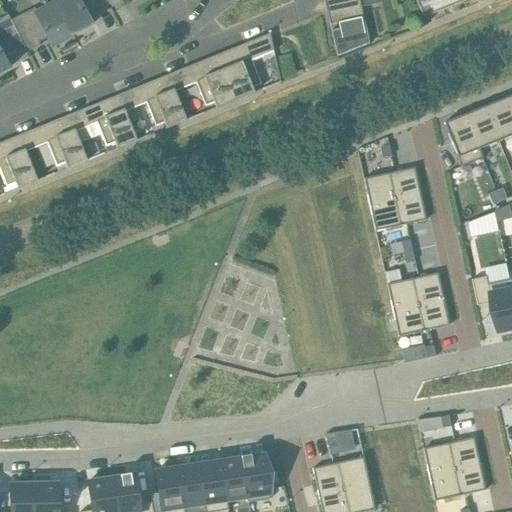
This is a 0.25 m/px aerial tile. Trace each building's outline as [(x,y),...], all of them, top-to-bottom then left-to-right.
[(110,9),(105,0),(60,0),(54,3),(71,36),(91,25),(87,17),(96,12),(98,15),(110,9)] [(105,0),(110,9),(122,2),(121,0),(132,0),(134,3),(139,0),(105,0)] [(323,0),(326,11),(329,26),(338,24),(339,29),(330,31),(336,56),(367,44),(361,19),(356,0),(323,0)] [(442,9),(438,0),(414,0),(422,17),(442,9)] [(462,0),(438,0),(442,9),(462,1),(462,0)] [(34,8),(10,21),(19,37),(27,52),(39,46),(38,43),(47,38),(51,46),(71,36),(54,3),(36,13),(34,8)] [(0,73),(9,69),(3,58),(13,52),(8,43),(19,37),(10,21),(8,16),(0,20),(0,73)] [(217,55),(216,55),(233,96),(235,101),(249,96),(254,94),(251,88),(261,84),(251,61),(273,52),(269,34),(265,35),(243,44),(225,52),(226,55),(218,58),(217,55)] [(19,37),(8,43),(13,52),(16,58),(27,52),(19,37)] [(185,122),(185,121),(173,92),(195,83),(205,107),(214,103),(217,109),(235,101),(233,96),(216,55),(217,59),(210,62),(208,59),(185,68),(167,75),(168,79),(185,122)] [(139,86),(117,95),(118,99),(124,112),(146,103),(154,125),(151,126),(154,134),(167,129),(172,127),(185,122),(168,79),(160,82),(159,79),(139,86)] [(135,142),(118,99),(110,102),(109,99),(86,108),(67,116),(69,119),(68,119),(83,156),(86,161),(84,156),(74,132),(96,123),(106,147),(115,143),(117,149),(135,142)] [(511,118),(504,99),(484,107),(498,142),(511,136),(511,118)] [(484,107),(464,115),(482,159),(483,158),(479,150),(498,142),(484,107)] [(464,115),(443,123),(461,167),(482,159),(464,115)] [(36,182),(36,181),(25,152),(46,144),(56,167),(65,163),(68,169),(86,161),(83,156),(68,119),(61,122),(59,119),(36,128),(18,136),(19,139),(36,182)] [(18,189),(36,182),(19,139),(11,143),(10,139),(0,142),(0,171),(6,187),(16,183),(18,189)] [(388,146),(380,148),(382,159),(391,157),(388,146)] [(414,168),(363,179),(369,205),(420,194),(414,168)] [(502,188),(495,191),(499,202),(507,199),(502,188)] [(495,191),(488,194),(492,205),(499,202),(495,191)] [(420,194),(369,205),(375,232),(426,220),(420,194)] [(511,216),(508,205),(494,211),(496,222),(511,218),(511,216)] [(409,240),(401,242),(403,253),(412,251),(409,240)] [(412,251),(403,253),(405,264),(414,262),(412,251)] [(399,270),(385,272),(387,284),(386,284),(392,311),(443,300),(437,273),(401,281),(399,270)] [(485,277),(471,280),(477,306),(489,303),(496,333),(501,332),(501,333),(503,333),(502,332),(511,329),(511,294),(509,279),(487,284),(485,277)] [(443,300),(392,311),(398,337),(449,326),(443,300)] [(433,346),(424,348),(426,358),(435,357),(433,346)] [(439,418),(433,418),(435,430),(442,429),(451,427),(448,416),(439,418)] [(335,436),(326,438),(328,449),(337,447),(335,436)] [(473,438),(422,449),(428,475),(479,464),(473,438)] [(242,457),(241,457),(248,503),(270,499),(263,455),(261,455),(260,454),(259,454),(259,456),(250,457),(250,456),(249,456),(249,457),(242,458),(242,457)] [(220,460),(219,460),(227,511),(228,510),(227,501),(246,498),(247,503),(248,503),(241,457),(240,457),(241,459),(220,462),(220,460)] [(363,457),(312,469),(318,495),(369,484),(363,457)] [(219,462),(198,465),(205,511),(218,511),(227,511),(219,460),(219,462)] [(479,464),(428,475),(434,501),(485,490),(479,464)] [(177,467),(183,511),(205,511),(198,465),(178,468),(177,467)] [(158,471),(155,472),(161,511),(160,511),(183,511),(177,467),(176,467),(176,468),(159,471),(159,470),(157,470),(158,471)] [(120,477),(111,479),(115,511),(152,511),(151,502),(138,504),(134,475),(130,476),(130,474),(129,475),(129,476),(121,477),(121,476),(120,476),(120,477)] [(91,511),(83,511),(115,511),(111,479),(103,480),(103,479),(98,480),(98,481),(93,481),(93,480),(92,480),(92,481),(87,482),(91,511)] [(40,484),(33,484),(33,511),(57,511),(57,484),(52,484),(52,483),(51,483),(51,484),(45,484),(40,484)] [(9,511),(33,511),(33,484),(16,485),(16,484),(15,484),(15,485),(9,485),(9,511)] [(321,511),(365,511),(375,510),(369,484),(318,495),(321,511)]
